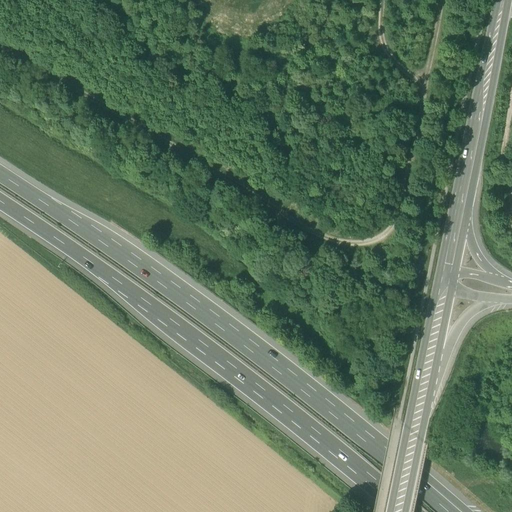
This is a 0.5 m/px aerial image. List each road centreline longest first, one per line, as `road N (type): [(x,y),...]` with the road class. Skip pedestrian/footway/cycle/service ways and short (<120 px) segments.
road 1 (unknown): [(384,0),(387,40),(419,82),(422,105),(399,218),(362,240),(327,232),(41,69)]
road 2 (motorway): [(441,499),(209,321),(0,175)]
road 3 (motorway): [(0,203),(195,337),(411,511)]
road 4 (secondary): [(459,204),(500,0)]
road 5 (motorway): [(418,410),(467,315),(499,299)]
road 6 (secondary): [(418,410),(444,289)]
